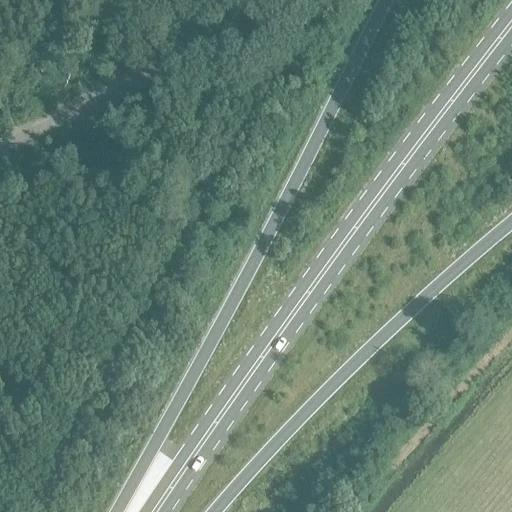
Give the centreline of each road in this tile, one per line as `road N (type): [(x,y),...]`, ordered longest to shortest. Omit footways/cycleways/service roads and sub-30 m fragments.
road 1 (primary): [(511,22),(153,511)]
road 2 (primary): [(385,0),(274,225),(115,511)]
road 3 (primary): [(214,511),(369,349),(511,222)]
